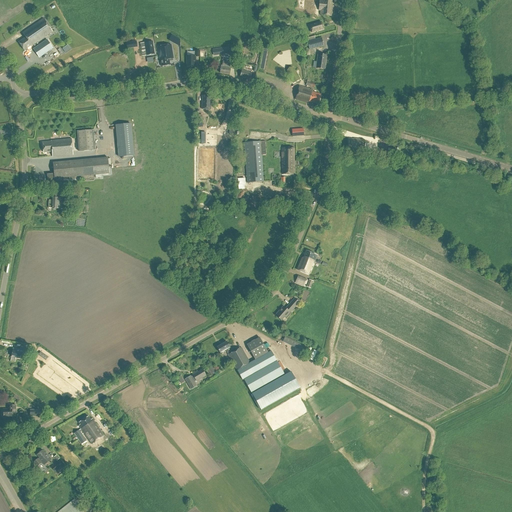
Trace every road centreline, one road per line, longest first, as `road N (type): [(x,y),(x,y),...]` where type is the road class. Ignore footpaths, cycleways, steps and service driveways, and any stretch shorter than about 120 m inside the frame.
road 1 (unclassified): [(0,451),(273,294),(320,187),(330,115)]
road 2 (tertiary): [(330,115),(206,81),(71,99),(16,93)]
road 3 (tertiary): [(0,308),(24,191),(16,93)]
road 4 (tertiary): [(511,169),(330,115)]
